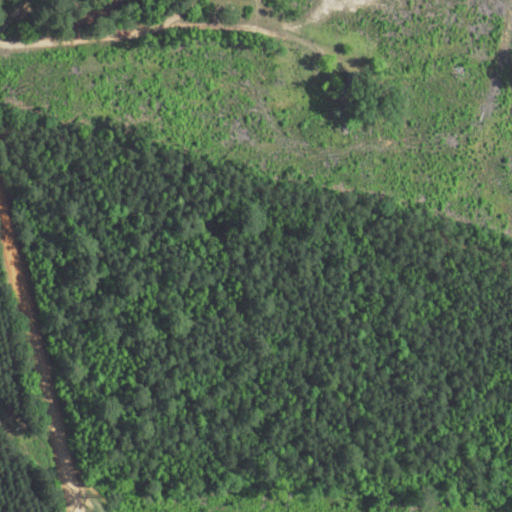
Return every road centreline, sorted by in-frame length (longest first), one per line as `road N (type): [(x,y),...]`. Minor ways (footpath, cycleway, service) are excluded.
road 1 (residential): [(100,511),(25,136),(25,52),(0,16)]
road 2 (residential): [(25,52),(174,47)]
